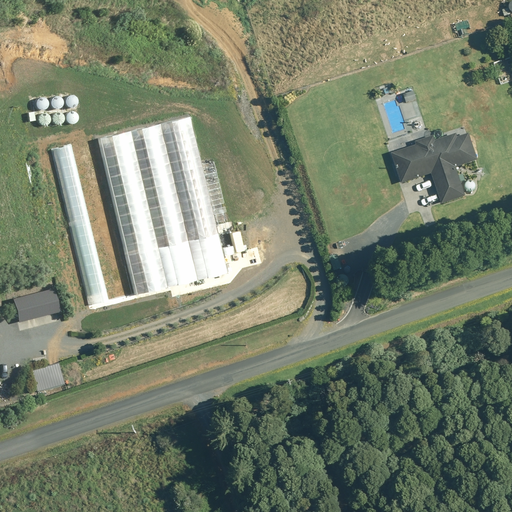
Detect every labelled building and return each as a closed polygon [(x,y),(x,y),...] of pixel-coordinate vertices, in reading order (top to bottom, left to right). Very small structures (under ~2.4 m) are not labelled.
[(511,82),(511,57),(494,63),(502,86),(511,82)] [(416,90),(403,95),(408,108),(421,103),(416,90)] [(133,294),(224,273),(187,116),(96,137),(133,294)] [(477,162),(468,135),(458,138),(457,135),(437,142),(436,140),(392,154),(403,185),(433,175),(443,205),(466,198),(456,169),(477,162)] [(17,321),(57,311),(51,288),(11,298),(17,321)] [(67,386),(62,365),(34,372),(39,393),(67,386)]
